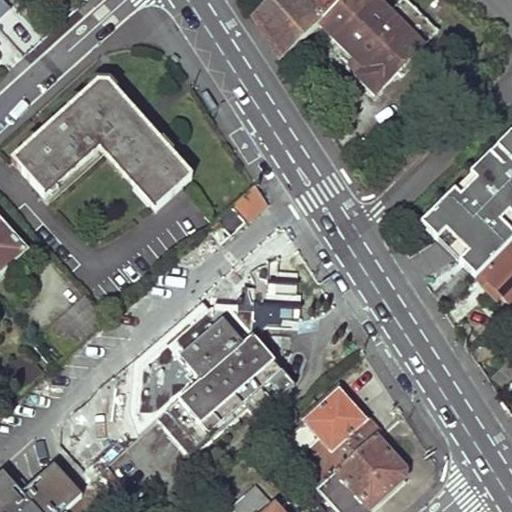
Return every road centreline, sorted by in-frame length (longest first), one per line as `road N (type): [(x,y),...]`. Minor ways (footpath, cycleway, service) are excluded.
road 1 (primary): [(492,471),(186,0)]
road 2 (residential): [(126,0),(0,113)]
